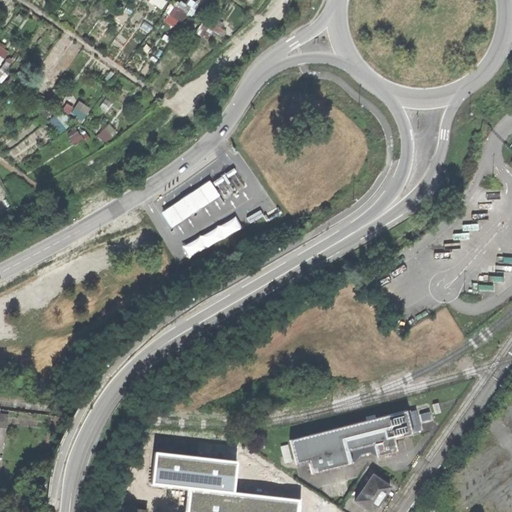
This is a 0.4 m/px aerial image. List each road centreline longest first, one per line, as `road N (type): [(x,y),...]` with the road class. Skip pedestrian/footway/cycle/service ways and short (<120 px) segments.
road 1 (secondary): [(356,233),(151,352),(110,394),(90,429),(67,511)]
road 2 (residential): [(0,274),(173,176),(223,130),(254,81)]
road 3 (secondary): [(356,233),(430,179),(465,88)]
road 4 (secondary): [(393,94),(406,137),(403,170),(356,233)]
road 5 (track): [(193,99),(287,0)]
